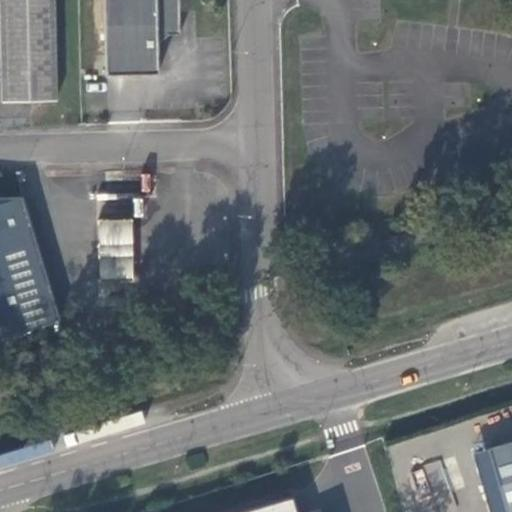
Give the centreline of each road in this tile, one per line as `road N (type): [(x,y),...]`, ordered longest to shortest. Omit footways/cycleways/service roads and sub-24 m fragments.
road 1 (secondary): [(0,494),(283,409)]
road 2 (unclassified): [(258,138),(257,294),(283,409)]
road 3 (unclassified): [(258,138),(0,145)]
road 4 (secondary): [(283,409),(511,342)]
road 5 (unclassified): [(256,0),(258,138)]
